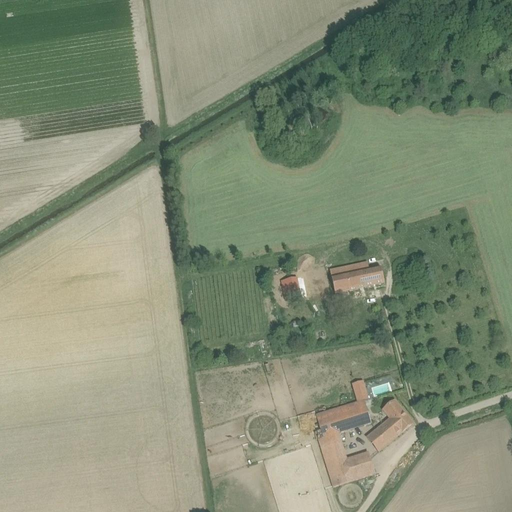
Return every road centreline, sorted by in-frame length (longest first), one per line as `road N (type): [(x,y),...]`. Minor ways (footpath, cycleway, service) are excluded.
road 1 (track): [(156,121),(213,511)]
road 2 (track): [(511,399),(423,429),(370,511)]
road 3 (track): [(423,429),(389,303)]
